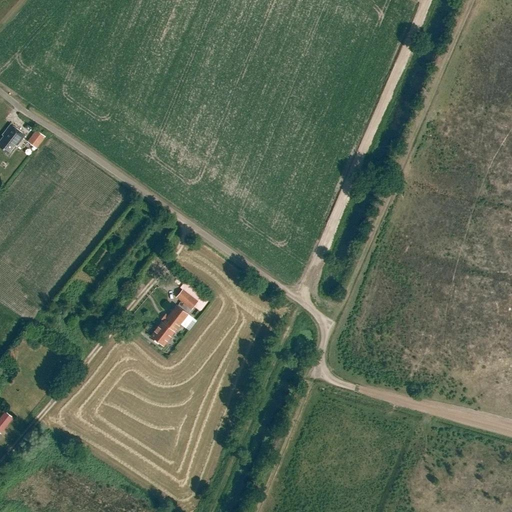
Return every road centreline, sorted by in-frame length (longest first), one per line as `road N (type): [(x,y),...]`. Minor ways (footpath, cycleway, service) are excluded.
road 1 (unclassified): [(0,466),(194,229),(0,92)]
road 2 (track): [(320,368),(355,388),(511,431)]
road 3 (track): [(194,229),(302,302),(325,332)]
